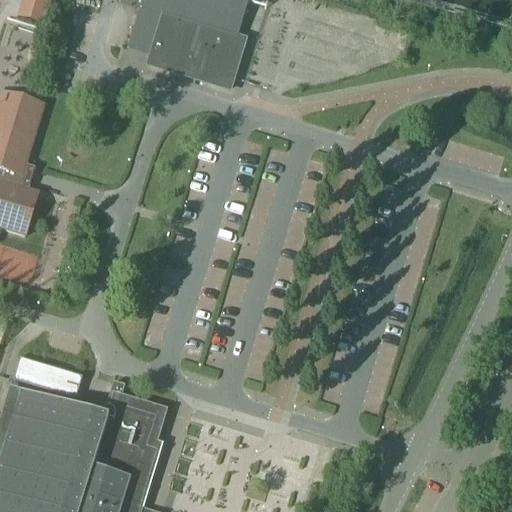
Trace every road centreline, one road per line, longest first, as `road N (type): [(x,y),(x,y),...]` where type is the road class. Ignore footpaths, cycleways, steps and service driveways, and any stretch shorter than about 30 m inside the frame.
road 1 (unclassified): [(511,195),(199,99),(164,116),(152,134),(96,303),(102,351),(132,375),(417,461)]
road 2 (unclassified): [(511,255),(417,461)]
